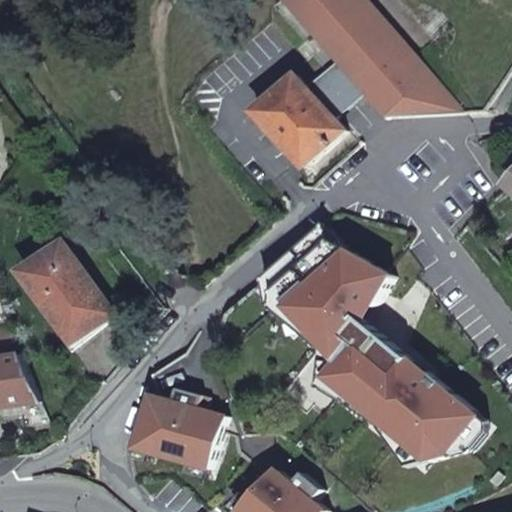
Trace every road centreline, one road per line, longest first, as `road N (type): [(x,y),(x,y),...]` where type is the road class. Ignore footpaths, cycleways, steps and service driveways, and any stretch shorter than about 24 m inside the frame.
road 1 (residential): [(367,184),(170,323),(110,426)]
road 2 (residential): [(367,184),(414,205),(511,331)]
road 3 (residential): [(511,123),(451,125),(367,184)]
road 4 (residential): [(110,426),(8,495)]
